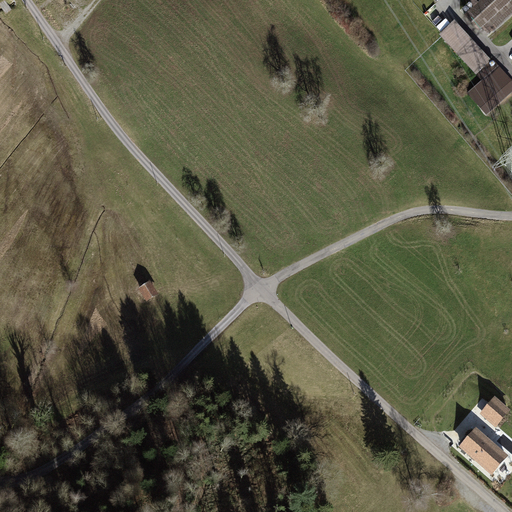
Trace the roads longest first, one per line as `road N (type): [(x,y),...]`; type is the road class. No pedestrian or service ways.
road 1 (unclassified): [(260,291),(21,0)]
road 2 (unclassified): [(502,511),(260,291)]
road 3 (unclassified): [(0,481),(54,464),(122,416),(260,291)]
road 4 (unclassified): [(260,291),(412,212),(511,216)]
